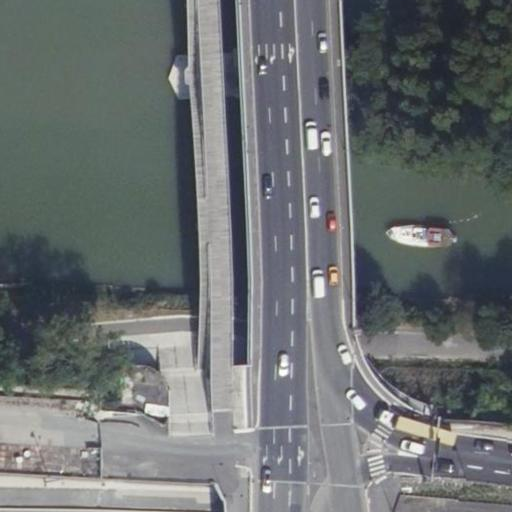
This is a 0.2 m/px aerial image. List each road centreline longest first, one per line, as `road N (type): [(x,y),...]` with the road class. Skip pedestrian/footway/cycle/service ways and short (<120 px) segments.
road 1 (primary): [(262,0),(284,451)]
road 2 (primary): [(325,392),(303,0)]
road 3 (primary): [(468,457),(359,430),(325,392)]
road 4 (primary): [(468,457),(358,469),(342,479)]
